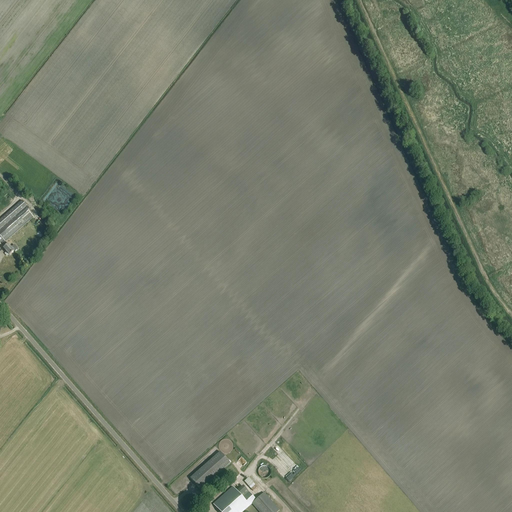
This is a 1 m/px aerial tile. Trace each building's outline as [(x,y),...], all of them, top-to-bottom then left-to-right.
[(6,243),(33,218),(32,217),(27,211),(29,209),(23,201),(0,220),(0,245),(1,245),(4,248),(3,249),(9,256),(14,251),(8,244),(7,245),(6,243)] [(200,490),(230,463),(220,452),(190,478),(200,490)] [(269,477),(271,473),(269,468),(265,466),(260,467),(258,472),(260,476),(264,478),(269,477)] [(257,488),(248,478),(244,482),(253,492),(257,488)] [(311,489),(316,484),(313,480),(307,485),(311,489)] [(244,486),(238,492),(233,487),(213,505),(219,511),(243,511),(252,504),(259,511),(277,511),(280,510),(264,493),(256,500),(244,486)] [(308,502),(312,498),(306,493),(302,498),(308,502)]
